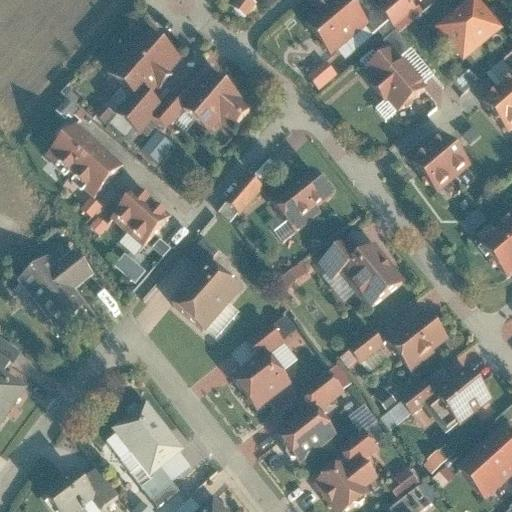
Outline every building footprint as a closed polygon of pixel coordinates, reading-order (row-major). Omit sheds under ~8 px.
[(243,0),(231,19),(247,29),(260,10),(243,0)] [(345,11),(335,0),(298,32),(323,62),(360,31),(368,40),(382,28),(358,0),(345,11)] [(428,0),(398,0),(380,15),(392,30),(428,0)] [(495,32),(468,0),(465,0),(428,32),(455,65),(495,32)] [(169,63),(137,39),(97,91),(121,109),(109,126),(136,146),(162,112),(143,98),(169,63)] [(418,96),(383,56),(354,81),(389,121),(418,96)] [(325,69),(308,83),(320,98),(337,83),(325,69)] [(503,145),(511,137),(511,81),(476,111),(503,145)] [(249,114),(208,82),(174,125),(199,144),(209,132),(225,144),(249,114)] [(118,177),(69,132),(37,167),(86,211),(118,177)] [(162,167),(178,148),(160,132),(144,151),(162,167)] [(466,173),(444,144),(401,176),(423,205),(466,173)] [(269,182),(282,169),(276,162),(262,175),(269,182)] [(228,205),(243,218),(268,189),(253,176),(228,205)] [(328,206),(310,176),(262,205),(280,235),(328,206)] [(166,225),(132,196),(106,226),(140,255),(166,225)] [(511,275),(511,204),(503,212),(511,221),(472,252),(499,286),(511,275)] [(201,342),(236,297),(203,271),(215,255),(199,243),(181,267),(194,277),(165,314),(201,342)] [(398,290),(369,247),(349,261),(339,246),(308,267),(323,290),(339,279),(363,314),(398,290)] [(38,262),(6,286),(47,340),(78,316),(64,296),(86,280),(69,258),(47,274),(38,262)] [(129,262),(116,275),(137,294),(150,281),(129,262)] [(289,292),(314,275),(305,264),(281,281),(289,292)] [(448,347),(427,318),(385,349),(406,377),(448,347)] [(283,390),(260,361),(279,345),(268,331),(240,352),(254,369),(226,391),(248,418),(283,390)] [(377,353),(366,340),(340,361),(351,374),(377,353)] [(0,429),(25,397),(0,378),(7,369),(0,363),(0,429)] [(496,407),(469,373),(432,401),(423,389),(398,408),(407,419),(424,407),(451,441),(496,407)] [(339,399),(325,379),(294,402),(306,418),(272,443),(290,468),(329,440),(313,418),(339,399)] [(186,454),(143,402),(104,434),(143,482),(133,490),(150,511),(156,511),(173,499),(156,479),(186,454)] [(354,418),(367,434),(381,423),(367,407),(354,418)] [(337,472),(312,488),(327,511),(335,511),(377,485),(363,463),(377,454),(364,435),(328,458),(337,472)] [(511,476),(511,453),(496,437),(450,480),(477,509),(511,476)] [(425,464),(432,476),(458,458),(451,447),(425,464)] [(404,499),(422,487),(411,470),(393,482),(404,499)] [(62,476),(29,502),(36,511),(82,511),(84,511),(102,511),(112,504),(91,478),(74,492),(62,476)] [(431,511),(417,493),(391,511),(431,511)]
